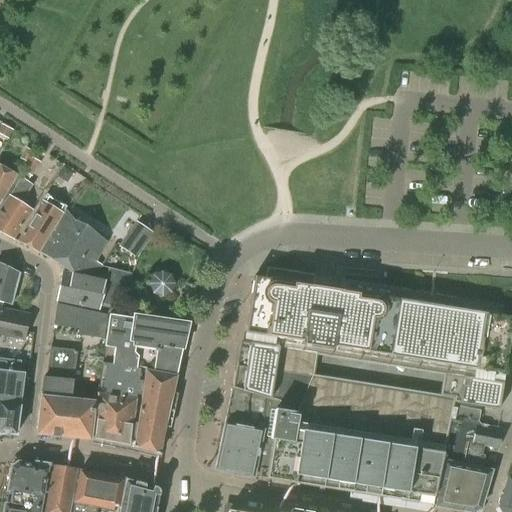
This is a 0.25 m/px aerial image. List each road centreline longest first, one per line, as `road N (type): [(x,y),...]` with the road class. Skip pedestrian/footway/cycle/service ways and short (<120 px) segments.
road 1 (residential): [(181,476),(25,447),(46,279),(37,264),(0,247)]
road 2 (residential): [(218,285),(250,247),(284,235),(511,250)]
road 3 (residential): [(181,476),(218,285)]
